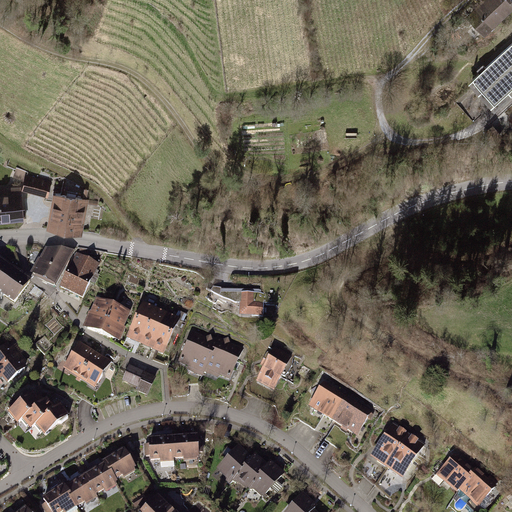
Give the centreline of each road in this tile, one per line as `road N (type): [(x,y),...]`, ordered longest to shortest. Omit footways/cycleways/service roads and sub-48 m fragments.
road 1 (residential): [(511,181),(420,203),(285,265),(239,267),(19,237)]
road 2 (track): [(0,21),(27,39),(135,73),(211,164),(241,182),(310,174),(387,136)]
road 3 (residential): [(366,511),(276,432),(203,407),(120,419),(30,472)]
road 4 (track): [(511,404),(421,358),(339,300),(354,267),(397,238),(397,213)]
road 5 (track): [(471,133),(404,142),(387,136),(377,109),(383,81),(469,0)]
road 6 (residential): [(19,237),(29,275),(82,329),(164,368)]
road 7 (track): [(144,250),(83,181),(0,135)]
road 8 (track): [(383,81),(236,97)]
